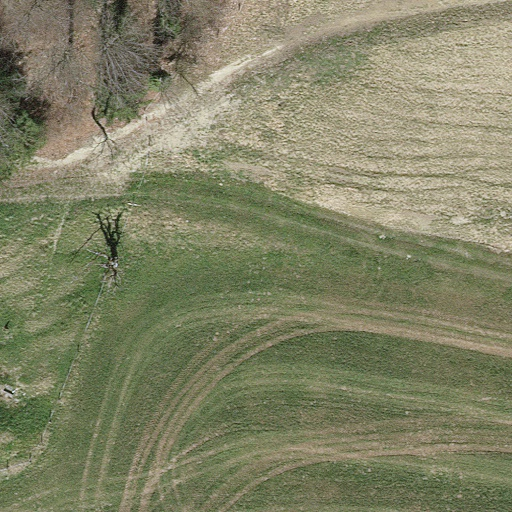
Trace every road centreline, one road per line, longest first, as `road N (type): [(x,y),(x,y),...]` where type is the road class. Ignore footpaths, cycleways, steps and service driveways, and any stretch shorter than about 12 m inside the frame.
road 1 (track): [(511,262),(214,196),(0,191)]
road 2 (track): [(55,192),(196,101),(320,50),(511,8)]
